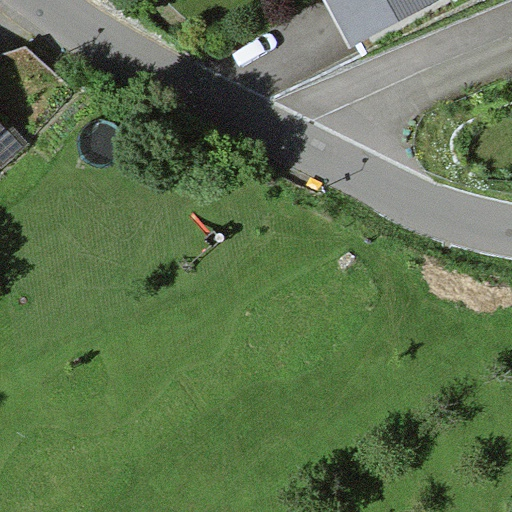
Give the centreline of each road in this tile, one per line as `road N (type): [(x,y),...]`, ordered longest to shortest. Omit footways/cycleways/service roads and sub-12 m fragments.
road 1 (tertiary): [(270,126),(421,206),(511,226)]
road 2 (tertiary): [(47,0),(270,126)]
road 3 (residential): [(511,43),(270,126)]
